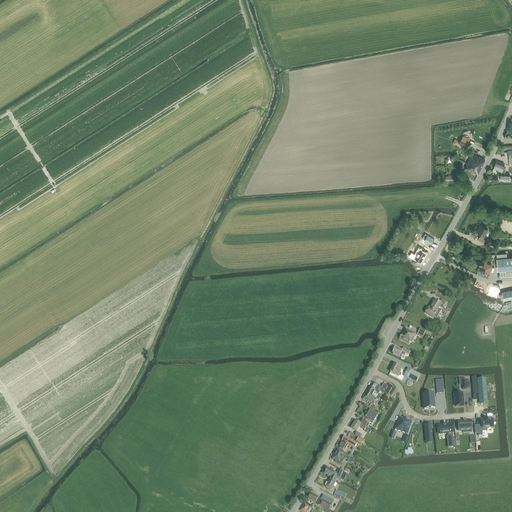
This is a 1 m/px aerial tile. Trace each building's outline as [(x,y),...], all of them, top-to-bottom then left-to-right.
[(459,144),(467,147),(469,143),(461,139),(459,144)] [(484,159),(471,153),(466,164),(464,169),(478,175),(483,165),(483,164),(482,164),(484,159)] [(505,164),(496,160),(493,169),(501,172),(504,173),(505,170),(504,170),(503,169),(503,167),(505,164)] [(484,237),(488,229),(480,225),(476,232),(481,235),(480,237),(479,237),(478,240),(484,243),(486,244),(488,241),(485,240),(483,239),(484,237)] [(427,235),(424,240),(431,244),(435,239),(427,235)] [(414,258),(421,262),(426,254),(419,250),(414,258)] [(511,269),(511,256),(497,258),(497,271),(511,269)] [(491,264),(487,263),(486,265),(475,261),(472,270),(480,272),(480,273),(481,274),(482,274),(484,274),(484,273),(485,270),(489,271),(491,264)] [(511,298),(511,289),(502,292),(504,301),(511,298)] [(435,301),(432,305),(431,306),(430,307),(430,308),(429,307),(428,309),(427,310),(426,311),(426,313),(436,319),(441,311),(438,309),(440,306),(444,308),(446,303),(441,300),(440,303),(435,301)] [(404,331),(400,339),(409,344),(413,337),(415,338),(417,334),(406,329),(405,332),(404,331)] [(402,351),(396,348),(392,354),(399,357),(401,358),(403,354),(404,355),(405,353),(409,355),(410,352),(404,349),(402,351)] [(400,367),(394,364),(390,373),(395,375),(396,375),(398,377),(403,368),(400,367)] [(420,374),(408,368),(404,377),(416,383),(420,374)] [(372,383),(363,399),(373,405),(377,400),(378,401),(381,396),(377,393),(378,390),(381,392),(382,391),(388,394),(392,386),(388,384),(387,386),(385,384),(382,388),(380,387),(378,386),(378,385),(375,383),(372,383)] [(436,384),(437,394),(444,394),(443,384),(436,384)] [(463,393),(454,394),(455,406),(464,406),(463,393)] [(435,409),(434,395),(423,395),(424,410),(435,409)] [(368,409),(363,416),(370,420),(371,418),(372,418),(375,414),(372,412),(368,409)] [(395,430),(408,434),(412,421),(399,417),(395,430)] [(478,426),(478,434),(479,436),(482,436),(482,432),(487,431),(487,428),(493,428),(493,419),(481,420),(481,425),(478,426)] [(359,427),(364,430),(366,428),(361,424),(355,421),(350,428),(356,432),(359,427)] [(459,431),(463,431),(472,430),(471,421),(466,422),(466,421),(465,421),(465,422),(464,422),(464,421),(464,422),(458,422),(459,431)] [(433,443),(433,444),(433,443),(432,425),(431,425),(430,425),(429,425),(429,426),(428,426),(428,425),(425,426),(426,426),(425,426),(425,425),(424,425),(425,431),(425,434),(425,436),(425,438),(427,437),(428,443),(433,443)] [(433,436),(442,436),(442,439),(442,450),(448,450),(447,438),(447,435),(447,427),(441,427),(441,426),(439,426),(439,427),(433,427),(433,436)] [(344,452),(348,445),(354,449),(357,444),(345,437),(342,441),(338,449),(344,452)] [(337,449),(332,459),(336,461),(335,462),(340,465),(342,462),(343,462),(344,459),(348,462),(350,456),(345,453),(337,449)] [(326,487),(332,490),(337,479),(341,481),(344,472),(339,469),(336,473),(335,473),(327,468),(324,474),(331,477),(328,482),(326,482),(325,485),(326,486),(326,487)] [(320,506),(329,511),(334,501),(323,495),(321,499),(311,494),(308,500),(315,504),(316,504),(318,504),(319,503),(321,504),(320,506)]
